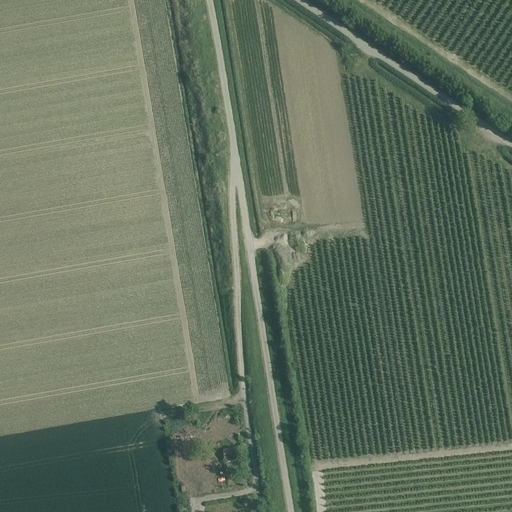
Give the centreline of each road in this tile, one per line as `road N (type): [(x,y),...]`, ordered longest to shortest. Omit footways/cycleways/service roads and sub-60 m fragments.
road 1 (unclassified): [(290,511),(208,0)]
road 2 (unclassified): [(511,148),(293,0)]
